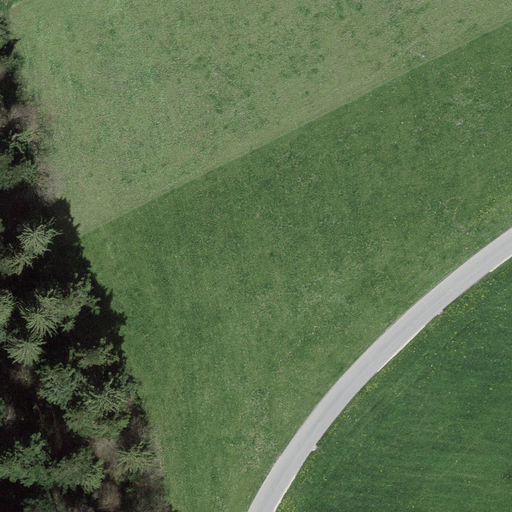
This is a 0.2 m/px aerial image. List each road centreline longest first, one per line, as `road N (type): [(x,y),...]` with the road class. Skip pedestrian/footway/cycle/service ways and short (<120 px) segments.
road 1 (track): [(8,0),(74,277),(142,461),(146,511)]
road 2 (unclassified): [(262,511),(338,397),(386,345),(511,241)]
